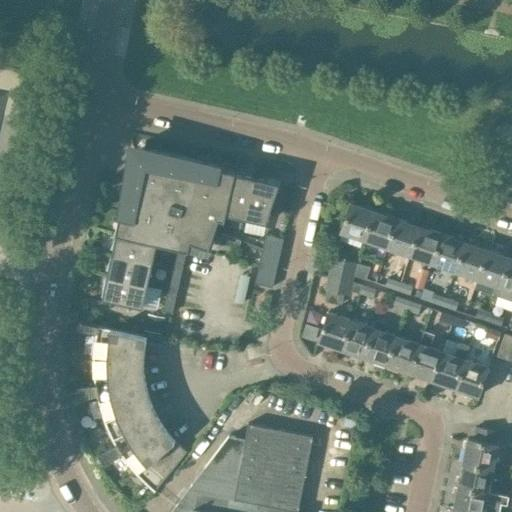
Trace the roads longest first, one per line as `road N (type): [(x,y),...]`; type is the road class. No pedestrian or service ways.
road 1 (residential): [(86,511),(57,458),(40,392),(38,339),(88,96)]
road 2 (residential): [(286,361),(428,416),(432,437),(416,511)]
road 3 (residential): [(88,96),(322,151)]
road 4 (residential): [(322,151),(279,337),(286,361)]
road 5 (residential): [(322,151),(511,216)]
road 6 (residential): [(286,361),(232,382),(169,367)]
